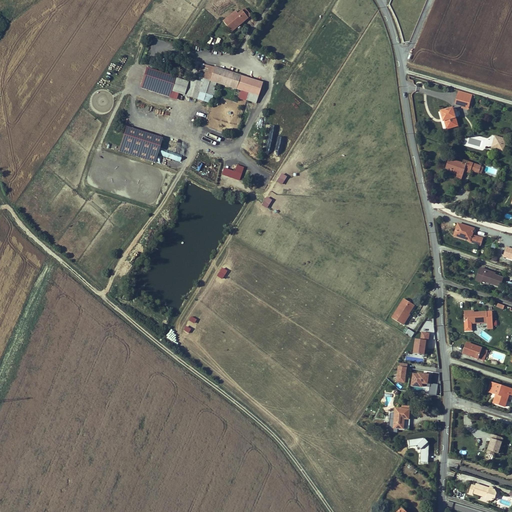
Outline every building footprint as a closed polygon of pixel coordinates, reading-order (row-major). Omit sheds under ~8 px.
[(234,27),(242,20),(243,22),(250,15),(244,8),(237,14),(235,12),(223,21),(232,31),(235,28),(234,27)] [(188,82),(188,84),(185,95),(194,98),(197,99),(199,91),(212,96),(212,95),(213,92),(214,90),(216,84),(228,88),(233,73),(205,64),(201,63),(197,76),(199,77),(198,81),(195,79),(190,78),(189,80),(184,78),(183,80),(188,82)] [(175,81),(176,78),(176,77),(147,68),(140,88),(170,98),(172,92),(175,81)] [(263,83),(233,73),(228,88),(241,91),(259,97),(263,83)] [(185,95),(188,84),(175,81),(172,92),(178,93),(185,95)] [(211,103),(213,96),(212,96),(199,91),(197,99),(211,103)] [(259,97),(241,91),(238,99),(246,102),(246,101),(256,104),(259,97)] [(172,92),(170,98),(177,100),(178,93),(172,92)] [(469,108),(471,99),(458,95),(455,104),(462,106),(469,108)] [(455,118),(453,108),(441,111),(443,119),(444,119),(445,121),(447,129),(458,126),(455,118)] [(163,139),(127,127),(119,152),(155,163),(163,139)] [(479,172),(481,167),(481,166),(482,164),(480,164),(479,166),(467,162),(466,165),(463,163),(449,159),(446,168),(451,170),(450,172),(458,175),(458,173),(463,175),(464,171),(465,168),(471,170),(479,173),(479,172)] [(234,171),(224,168),(222,174),(240,180),(244,167),(237,165),(234,171)] [(287,176),(282,173),(277,181),(282,184),(287,176)] [(272,200),(267,197),(262,205),(268,208),(272,200)] [(472,235),(474,229),(458,223),(454,235),(463,238),(463,237),(465,237),(465,239),(470,241),(470,242),(481,246),(483,238),(472,235)] [(511,249),(506,247),(503,257),(511,259),(511,249)] [(228,271),(222,268),(217,275),(223,279),(228,271)] [(503,278),(495,275),(492,274),(493,272),(481,268),(476,280),(482,282),(482,281),(500,287),(503,278)] [(409,314),(414,305),(404,299),(392,318),(401,324),(408,313),(409,314)] [(493,328),(492,312),(474,313),(471,313),(471,311),(464,312),(465,322),(482,321),(482,323),(487,322),(488,329),(493,328)] [(403,325),(410,314),(409,314),(408,313),(401,324),(403,325)] [(406,328),(403,332),(412,337),(415,333),(406,328)] [(413,354),(427,355),(428,333),(421,332),(420,340),(414,339),(413,354)] [(478,358),(482,348),(467,343),(464,353),(471,356),(470,356),(472,357),(473,356),(478,358)] [(484,360),(487,350),(482,348),(478,358),(484,360)] [(406,383),(407,364),(398,363),(397,382),(406,383)] [(437,395),(438,384),(430,383),(431,375),(412,373),(410,386),(429,388),(428,394),(437,395)] [(505,407),(509,394),(511,394),(511,389),(492,382),(489,392),(496,394),(494,403),(505,407)] [(409,419),(410,410),(396,409),(394,428),(403,429),(404,419),(409,419)] [(498,453),(503,438),(492,434),(491,438),(492,439),(488,450),(494,452),(498,453)] [(420,463),(428,464),(428,439),(409,439),(409,447),(420,447),(420,463)] [(417,471),(409,465),(407,467),(416,473),(417,471)] [(491,489),(489,489),(489,488),(476,484),(475,486),(472,485),(469,493),(473,494),(473,493),(486,497),(486,499),(491,500),(495,499),(497,493),(495,493),(494,492),(494,491),(495,490),(493,489),(491,488),(491,489)]
